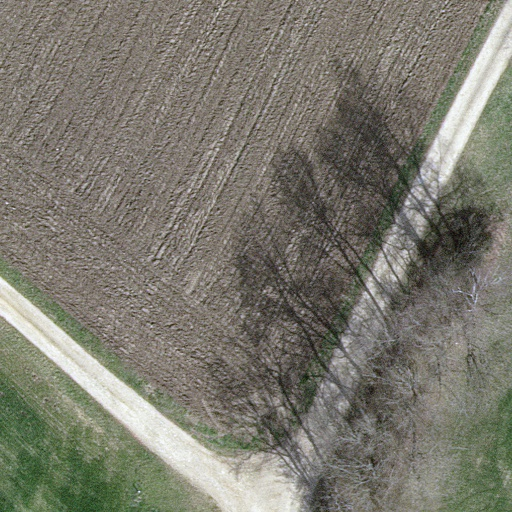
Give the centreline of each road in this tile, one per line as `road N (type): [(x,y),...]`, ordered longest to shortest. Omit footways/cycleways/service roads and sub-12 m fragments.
road 1 (track): [(273,511),(325,363),(511,0)]
road 2 (track): [(0,290),(247,511)]
